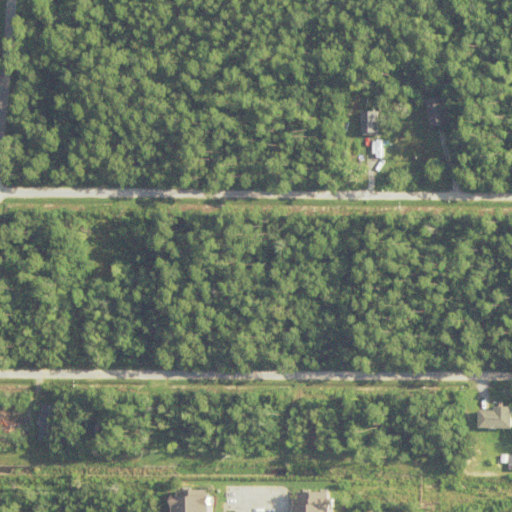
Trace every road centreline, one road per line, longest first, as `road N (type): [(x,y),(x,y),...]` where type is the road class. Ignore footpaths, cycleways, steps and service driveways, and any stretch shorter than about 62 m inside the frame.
road 1 (residential): [(511,200),(0,195)]
road 2 (residential): [(511,378),(0,375)]
road 3 (residential): [(0,185),(15,0)]
